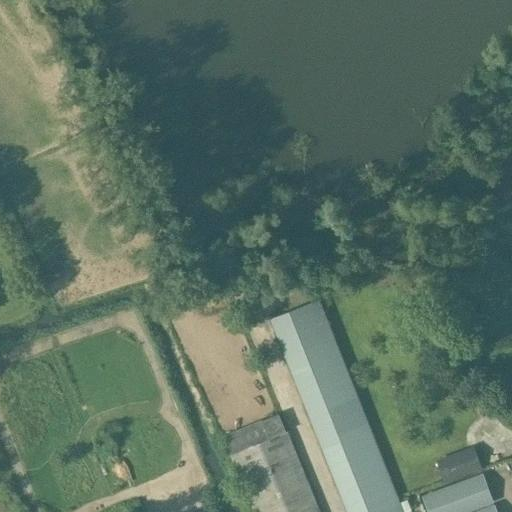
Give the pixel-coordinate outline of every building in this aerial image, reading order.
[(326,319),(318,299),(270,319),(277,338),(326,319)] [(333,337),(326,319),(277,338),(285,356),(333,337)] [(340,355),(333,337),(285,356),(292,374),(340,355)] [(347,373),(340,355),(292,374),(299,392),(347,373)] [(354,391),(347,373),(299,392),(306,410),(354,391)] [(361,409),(354,391),(306,410),(313,428),(361,409)] [(369,427),(361,409),(313,428),(320,446),(369,427)] [(285,431),(278,414),(224,436),(231,453),(229,453),(253,511),(320,511),(287,430),(285,431)] [(376,444),(369,427),(320,446),(328,464),(376,444)] [(383,462),(376,444),(328,464),(335,482),(383,462)] [(481,469),(473,446),(435,460),(444,483),(481,469)] [(383,462),(335,482),(342,499),(390,480),(383,462)] [(468,511),(493,503),(482,474),(422,497),(427,511),(468,511)] [(390,480),(342,499),(346,511),(362,511),(397,498),(390,480)] [(402,511),(397,498),(362,511),(402,511)]
